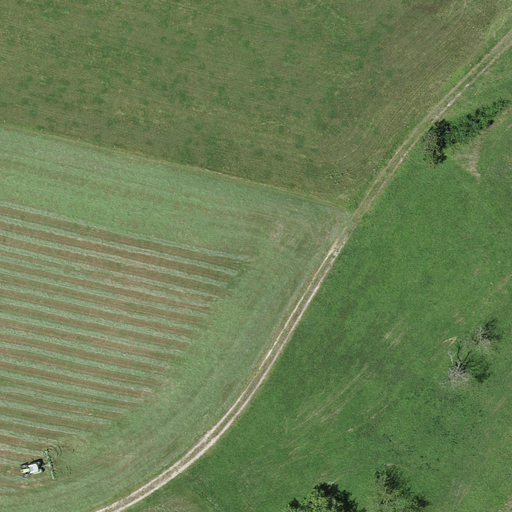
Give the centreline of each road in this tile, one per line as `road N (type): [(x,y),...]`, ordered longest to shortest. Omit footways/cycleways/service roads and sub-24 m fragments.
road 1 (track): [(107,511),(186,464),(225,420),(396,156)]
road 2 (track): [(511,26),(396,156)]
